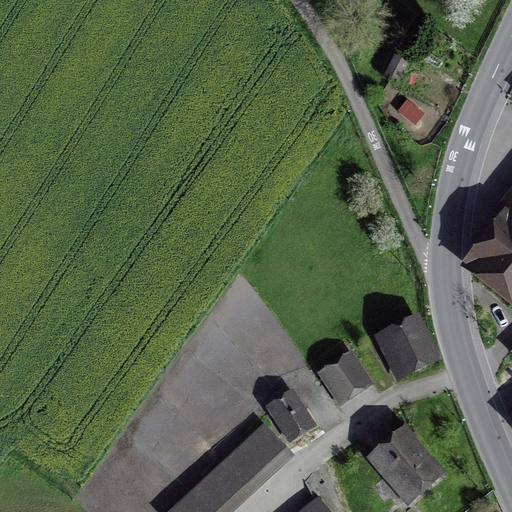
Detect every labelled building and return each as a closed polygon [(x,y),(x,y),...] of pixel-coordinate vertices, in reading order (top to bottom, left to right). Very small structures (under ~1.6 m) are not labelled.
[(399,52),(393,63),(404,68),(409,57),(399,52)] [(511,222),(478,266),(511,293),(511,222)] [(413,326),(391,336),(406,366),(428,355),(413,326)] [(324,375),(341,401),(367,382),(350,357),(324,375)] [(274,410),(292,437),(309,426),(291,398),(274,410)] [(233,511),(292,457),(264,427),(173,511),(233,511)] [(404,499),(435,473),(400,432),(369,459),(404,499)]
